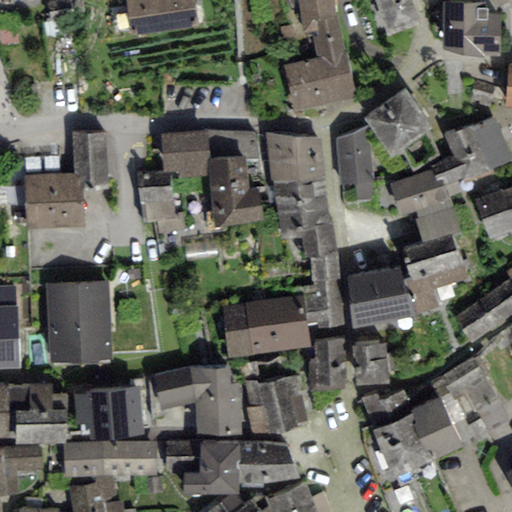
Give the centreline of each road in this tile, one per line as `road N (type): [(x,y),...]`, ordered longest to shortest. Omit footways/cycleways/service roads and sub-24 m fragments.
road 1 (residential): [(329,127),(351,413),(387,511)]
road 2 (residential): [(7,135),(97,122),(329,127)]
